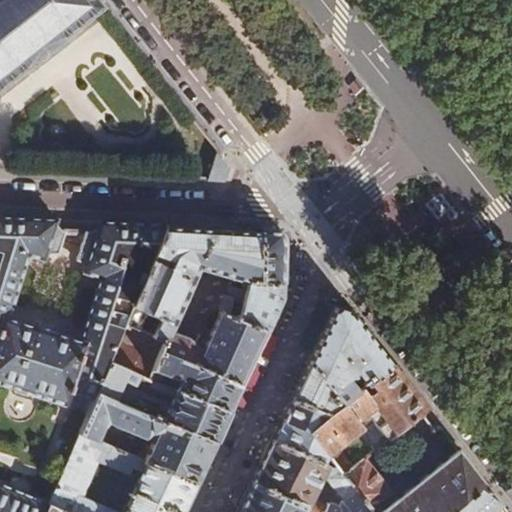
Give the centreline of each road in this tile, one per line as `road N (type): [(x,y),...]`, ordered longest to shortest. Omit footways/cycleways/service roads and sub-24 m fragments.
road 1 (residential): [(291,188),(254,208),(0,196)]
road 2 (residential): [(511,471),(327,239)]
road 3 (residential): [(291,188),(139,0)]
road 4 (tertiary): [(425,125),(322,0)]
road 5 (residential): [(310,212),(425,125)]
road 6 (tertiary): [(511,233),(425,125)]
